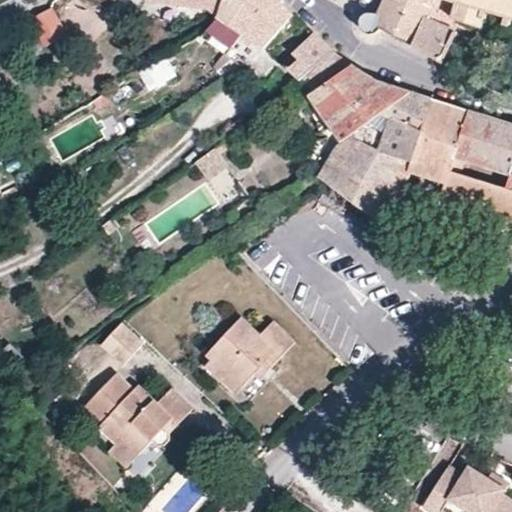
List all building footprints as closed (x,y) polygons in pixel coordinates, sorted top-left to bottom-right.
[(224,0),(152,0),(205,8),(220,15),(224,0)] [(265,49),(294,15),(277,0),(224,0),(220,15),(242,32),(265,49)] [(412,45),(443,63),(457,33),(451,30),(427,20),(434,0),(385,0),(379,14),(377,13),(375,13),(372,12),(370,13),(368,14),(366,15),(365,16),(364,18),(363,20),(362,23),(363,26),(363,28),(365,30),(366,32),(368,33),(370,35),(373,34),(374,34),(376,34),(378,33),(380,31),(382,28),(412,45)] [(511,0),(434,0),(427,20),(451,30),(455,18),(482,28),(488,12),(507,18),(505,25),(511,27),(511,0)] [(33,19),(48,46),(67,35),(51,8),(33,19)] [(242,32),(220,15),(211,27),(233,44),(242,32)] [(25,17),(0,30),(0,31),(5,41),(25,29),(38,52),(48,46),(33,19),(31,20),(30,18),(25,17)] [(301,81),(334,51),(314,33),(284,65),(301,81)] [(363,71),(334,51),(301,81),(310,96),(324,115),(338,135),(344,143),(352,137),(372,123),(391,109),(405,99),(413,93),(398,88),(380,82),(363,71)] [(165,57),(133,76),(123,82),(123,84),(134,100),(176,75),(166,58),(165,57)] [(310,96),(301,81),(294,87),(295,88),(303,101),(310,96)] [(434,100),(413,93),(405,99),(391,109),(372,123),(352,137),(412,166),(419,144),(434,100)] [(337,149),(344,143),(338,135),(324,115),(310,96),(303,101),(312,114),(325,132),(336,148),(337,149)] [(319,176),(321,177),(341,191),(374,214),(386,223),(392,227),(392,225),(413,172),(446,183),(442,195),(481,207),(511,216),(511,189),(510,189),(453,172),(457,157),(471,111),(434,100),(419,144),(412,166),(352,137),(344,143),(337,149),(336,148),(319,176)] [(511,124),(471,111),(457,157),(511,175),(511,124)] [(250,126),(248,126),(242,117),(225,129),(231,137),(232,138),(250,126)] [(227,165),(216,149),(198,162),(211,179),(228,167),(227,165)] [(211,182),(223,204),(241,195),(229,173),(211,182)] [(472,280),(450,265),(444,274),(463,286),(472,280)] [(207,354),(212,359),(243,387),(263,365),(269,370),(294,341),(273,322),(260,335),(242,318),(207,354)] [(144,343),(122,323),(101,345),(123,365),(144,343)] [(9,345),(0,353),(0,358),(20,379),(32,367),(9,345)] [(236,394),(243,387),(212,359),(205,366),(236,394)] [(86,404),(109,427),(139,456),(153,442),(157,447),(179,423),(166,410),(180,396),(171,389),(157,404),(138,386),(133,391),(116,374),(86,404)] [(193,410),(180,396),(166,410),(179,423),(193,410)] [(127,468),(139,456),(109,427),(104,432),(115,443),(109,450),(127,468)] [(466,476),(451,466),(425,507),(432,511),(468,511),(470,510),(472,511),(511,511),(511,498),(504,494),(507,489),(491,479),(472,467),(466,476)] [(128,470),(124,473),(133,483),(137,479),(128,470)] [(494,473),(491,479),(507,489),(511,483),(494,473)]
